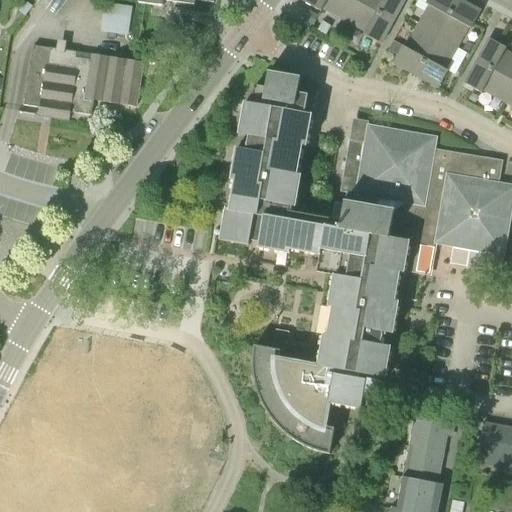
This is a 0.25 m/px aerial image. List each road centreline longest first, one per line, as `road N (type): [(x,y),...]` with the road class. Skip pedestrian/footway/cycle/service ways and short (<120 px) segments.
road 1 (residential): [(39,312),(238,36)]
road 2 (residential): [(238,36),(310,68),(332,87),(446,108),(511,144)]
road 3 (residential): [(39,312),(191,345),(231,418),(239,447),(233,470)]
road 4 (unknown): [(0,439),(70,466),(67,511)]
